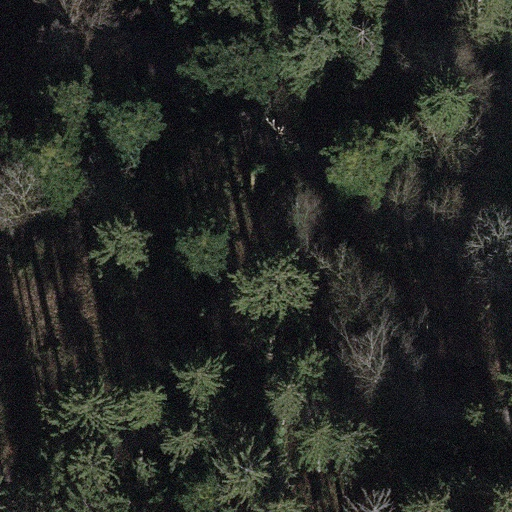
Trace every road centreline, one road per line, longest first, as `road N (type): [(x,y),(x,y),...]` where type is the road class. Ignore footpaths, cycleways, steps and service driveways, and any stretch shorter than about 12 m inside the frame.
road 1 (track): [(0,494),(61,457),(207,416),(301,407),(511,419)]
road 2 (track): [(511,284),(88,0)]
